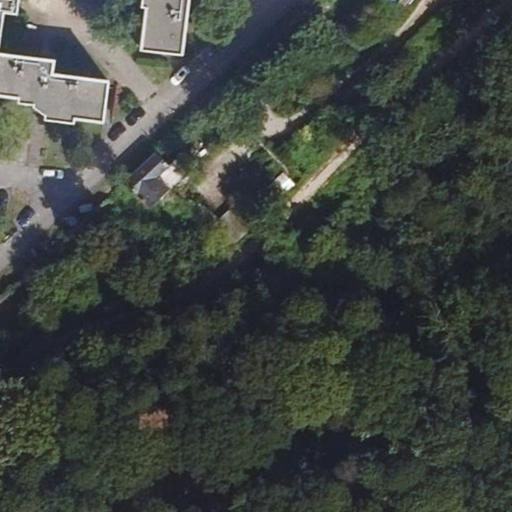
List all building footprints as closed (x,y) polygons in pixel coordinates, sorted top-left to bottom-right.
[(0,0),(0,52),(5,13),(16,14),(18,0),(0,0)] [(143,0),(142,8),(147,9),(142,51),(182,56),(189,0),(143,0)] [(0,96),(20,99),(19,104),(34,106),(47,108),(46,117),(45,121),(74,124),(75,119),(104,123),(109,83),(52,76),(54,62),(0,54),(0,96)] [(46,117),(47,108),(34,106),(33,108),(46,117)] [(156,160),(131,184),(151,206),(176,181),(156,160)]
